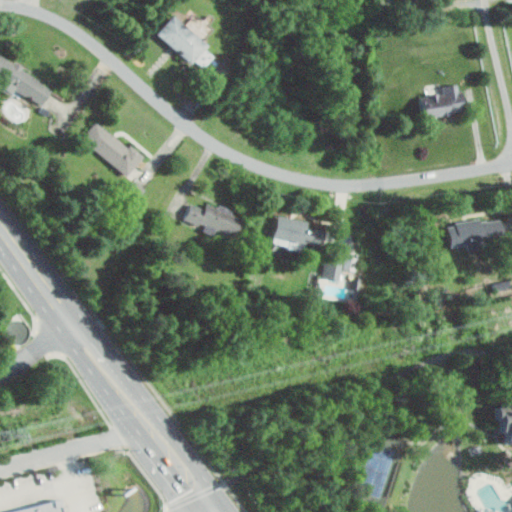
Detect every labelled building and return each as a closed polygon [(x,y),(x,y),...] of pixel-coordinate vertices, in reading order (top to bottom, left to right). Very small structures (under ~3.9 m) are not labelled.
[(155,32),(216,82),(223,73),(211,63),(219,54),(170,14),(155,32)] [(0,54),(12,62),(13,61),(21,66),(20,67),(38,79),(37,80),(50,88),(40,103),(27,95),(27,96),(14,88),(11,93),(7,92),(2,90),(0,88),(0,54)] [(443,84),(444,92),(421,95),(424,117),(464,111),(460,82),(443,84)] [(96,120),(126,146),(129,143),(142,155),(126,174),(82,137),(96,120)] [(191,203),(184,218),(197,224),(198,221),(204,224),(201,230),(213,235),(215,230),(231,237),(241,218),(229,212),(231,209),(218,203),(217,207),(206,202),(203,208),(191,203)] [(271,245),(303,252),(305,242),(324,246),(329,226),(278,214),(271,245)] [(450,247),(504,241),(502,216),(447,222),(450,247)] [(325,277),(343,279),(346,257),(327,255),(325,277)] [(511,440),(497,441),(495,406),(511,405),(511,440)] [(4,511),(60,498),(63,511),(4,511)]
